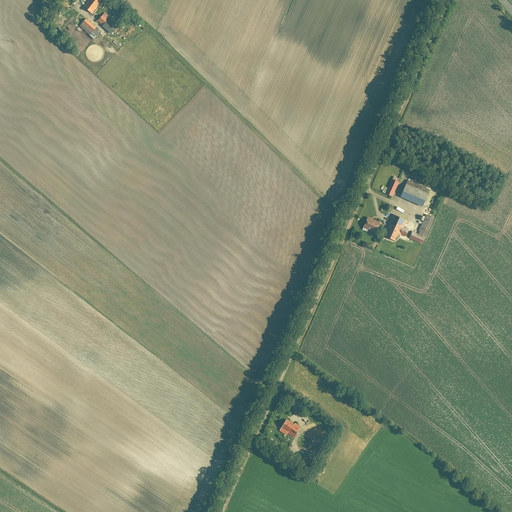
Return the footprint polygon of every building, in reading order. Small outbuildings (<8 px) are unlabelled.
[(89,0),(83,8),(91,15),(102,0),(89,0)] [(104,15),(98,22),(113,37),(120,30),(104,15)] [(92,33),(96,30),(87,20),(83,24),(92,33)] [(391,180),(384,195),(392,198),(399,184),(391,180)] [(407,182),(400,198),(422,207),(429,191),(407,182)] [(417,233),(402,226),(404,221),(393,216),(383,238),(395,243),(399,235),(423,245),(434,220),(425,216),(417,233)] [(367,219),(362,229),(373,234),(378,224),(367,219)] [(297,405),(294,410),(301,413),(303,409),(297,405)] [(287,423),(282,431),(295,439),(300,430),(287,423)] [(304,458),(298,470),(306,473),(311,462),(304,458)]
